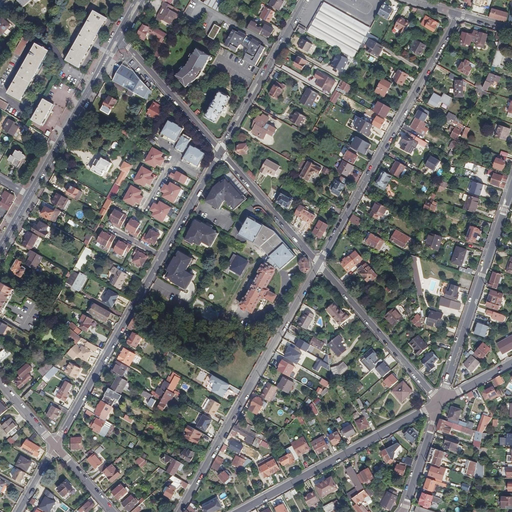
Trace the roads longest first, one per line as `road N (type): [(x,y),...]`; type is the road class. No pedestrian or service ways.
road 1 (residential): [(219,151),(55,446)]
road 2 (residential): [(179,511),(319,263)]
road 3 (residential): [(457,14),(319,263)]
road 4 (tertiary): [(237,511),(438,402)]
road 5 (residential): [(511,186),(438,402)]
road 6 (secondary): [(119,36),(29,196)]
road 7 (residential): [(438,402),(319,263)]
road 8 (residential): [(219,151),(307,0)]
road 9 (residential): [(219,151),(119,36)]
road 10 (residential): [(319,263),(219,151)]
